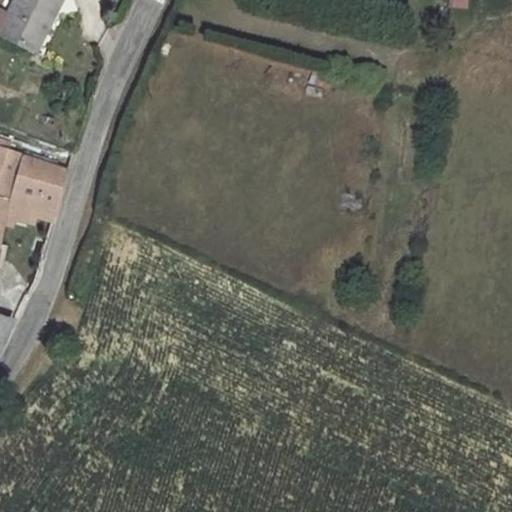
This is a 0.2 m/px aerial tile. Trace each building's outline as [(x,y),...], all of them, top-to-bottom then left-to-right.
[(18,0),(7,23),(0,40),(0,43),(36,60),(65,0),(18,0)] [(448,0),(448,9),(467,10),(467,0),(448,0)] [(13,166),(11,178),(5,214),(51,221),(66,174),(13,166)] [(0,175),(0,213),(5,214),(11,178),(0,175)] [(0,351),(9,335),(12,327),(0,325),(0,351)]
